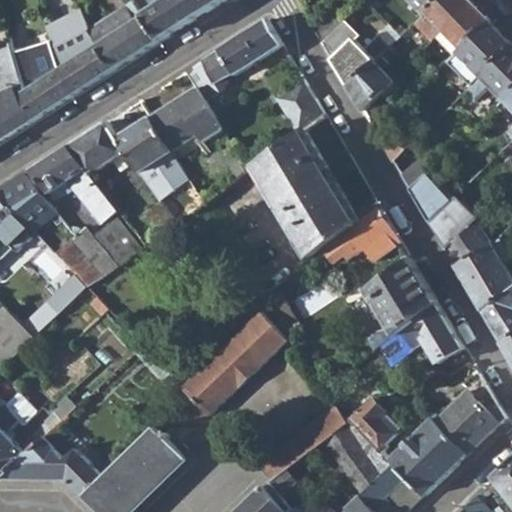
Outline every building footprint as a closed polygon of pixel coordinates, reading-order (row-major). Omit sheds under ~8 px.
[(111,74),(160,42),(135,0),(85,32),(95,48),(111,74)] [(171,0),(166,4),(163,0),(134,0),(135,0),(160,42),(189,24),(173,0),(171,0)] [(193,0),(173,0),(189,24),(203,15),(193,0)] [(193,0),(203,15),(225,0),(193,0)] [(407,0),(423,16),(438,0),(407,0)] [(469,0),(438,0),(423,16),(415,24),(432,42),(443,30),(472,3),(469,0)] [(472,3),(443,30),(461,48),(489,21),(472,3)] [(314,27),(323,43),(346,21),(334,9),(314,27)] [(284,47),(269,21),(187,73),(198,90),(207,104),(226,93),(220,82),(239,73),(240,75),(284,47)] [(323,43),(350,88),(376,62),(392,47),(380,34),(366,48),(357,40),(360,36),(346,21),(323,43)] [(511,46),(511,43),(489,21),(461,48),(447,63),(471,87),(482,77),(511,46)] [(402,27),(396,32),(402,37),(407,32),(402,27)] [(54,55),(64,50),(58,29),(47,33),(54,55)] [(31,124),(75,97),(58,70),(44,79),(38,63),(31,66),(18,32),(7,34),(10,43),(31,124)] [(0,144),(31,124),(10,43),(3,45),(1,49),(12,90),(0,96),(0,144)] [(486,89),(490,85),(500,95),(488,107),(492,111),(504,100),(511,91),(511,46),(482,77),(471,87),(468,90),(470,93),(468,95),(475,102),(487,90),(486,89)] [(75,97),(111,74),(95,48),(58,70),(75,97)] [(350,88),(365,112),(379,99),(396,83),(376,62),(350,88)] [(278,99),(300,135),(306,131),(317,122),(311,110),(319,105),(305,82),(278,99)] [(207,104),(198,90),(152,119),(173,153),(200,137),(205,143),(224,131),(207,104)] [(379,99),(365,112),(376,131),(398,110),(389,101),(385,105),(379,99)] [(311,110),(317,122),(320,123),(326,118),(319,105),(311,110)] [(140,172),(173,153),(152,119),(118,140),(127,153),(134,163),(140,172)] [(127,153),(118,140),(107,123),(69,148),(94,175),(107,165),(115,161),(127,153)] [(383,144),(394,161),(419,139),(404,124),(383,144)] [(328,250),(361,225),(306,131),(300,135),(257,166),(313,261),(328,250)] [(200,137),(173,153),(177,160),(205,143),(200,137)] [(94,175),(69,148),(32,171),(51,194),(71,181),(76,188),(103,224),(120,212),(94,175)] [(127,153),(115,161),(122,171),(134,163),(127,153)] [(177,160),(173,153),(140,172),(148,184),(180,165),(177,160)] [(402,174),(411,190),(430,172),(433,168),(422,155),(402,174)] [(244,162),(233,170),(239,179),(250,171),(244,162)] [(107,165),(94,175),(120,212),(145,247),(176,225),(151,189),(143,194),(154,210),(144,217),(107,165)] [(411,190),(430,222),(456,198),(430,172),(411,190)] [(27,174),(0,191),(0,196),(19,216),(33,231),(57,212),(27,174)] [(51,194),(54,198),(59,199),(76,188),(71,181),(51,194)] [(194,193),(170,211),(179,223),(202,205),(194,193)] [(15,219),(19,216),(0,196),(0,233),(6,240),(27,263),(42,251),(32,240),(32,238),(15,221),(15,219)] [(437,233),(448,248),(474,223),(456,198),(430,222),(437,233)] [(368,251),(375,261),(388,252),(402,244),(381,209),(361,225),(328,250),(338,264),(355,253),(358,257),(368,251)] [(74,238),(55,253),(76,276),(89,288),(141,250),(116,218),(80,248),(76,243),(79,240),(76,236),(74,238)] [(448,248),(460,266),(493,244),(477,220),(474,223),(448,248)] [(68,232),(49,247),(55,253),(74,238),(68,232)] [(511,241),(507,232),(493,244),(506,267),(511,263),(511,241)] [(457,267),(485,313),(511,291),(511,276),(506,267),(493,244),(460,266),(457,267)] [(381,280),(411,259),(407,254),(389,266),(383,271),(377,275),(381,280)] [(376,349),(383,345),(438,304),(411,259),(381,280),(368,290),(375,303),(377,304),(386,318),(392,328),(382,330),(370,339),(376,349)] [(386,262),(380,266),(383,271),(389,266),(386,262)] [(51,304),(26,327),(36,338),(89,288),(76,276),(49,302),(51,304)] [(347,279),(339,284),(348,295),(355,290),(347,279)] [(511,291),(485,313),(505,346),(511,339),(511,291)] [(110,311),(98,299),(90,306),(102,318),(110,311)] [(285,301),(276,307),(290,326),(298,319),(285,301)] [(386,318),(377,304),(368,310),(377,324),(386,318)] [(426,341),(441,364),(465,349),(438,304),(383,345),(391,358),(394,362),(426,341)] [(0,372),(0,373),(36,338),(26,327),(7,308),(0,315),(0,359),(1,360),(0,361),(0,372)] [(119,320),(110,311),(102,318),(111,328),(119,320)] [(264,313),(185,389),(210,414),(289,340),(264,313)] [(298,347),(325,387),(334,380),(308,341),(298,347)] [(334,380),(325,387),(334,400),(391,358),(383,345),(376,349),(334,380)] [(144,347),(134,356),(146,370),(156,359),(144,347)] [(168,371),(156,359),(146,370),(152,376),(153,375),(158,380),(168,371)] [(406,379),(422,403),(432,397),(422,382),(419,384),(412,375),(406,379)] [(404,376),(393,384),(410,412),(416,409),(421,416),(428,411),(422,403),(406,379),(404,376)] [(433,419),(469,456),(486,439),(502,424),(469,391),(442,417),(438,414),(433,419)] [(9,404),(0,412),(0,480),(4,481),(65,422),(57,415),(23,448),(10,435),(22,423),(27,427),(39,416),(19,395),(9,404)] [(0,412),(9,404),(0,396),(0,412)] [(57,415),(65,422),(70,417),(85,403),(79,396),(71,402),(57,415)] [(376,399),(354,420),(385,451),(390,446),(387,444),(404,428),(376,399)] [(285,467),(287,471),(319,446),(326,441),(350,423),(339,407),(295,440),(303,451),(285,467)] [(65,422),(4,481),(70,481),(84,496),(117,465),(110,457),(97,469),(86,457),(89,454),(82,449),(79,452),(78,450),(67,461),(53,444),(59,444),(78,425),(70,417),(65,422)] [(433,419),(392,459),(426,496),(427,496),(469,456),(433,419)] [(375,511),(410,511),(426,496),(392,459),(385,451),(354,420),(350,423),(326,441),(363,494),(360,496),(375,511)] [(84,496),(92,504),(163,436),(155,428),(117,465),(84,496)] [(163,436),(92,504),(100,511),(135,511),(188,461),(163,436)] [(303,451),(295,440),(275,455),(285,467),(303,451)] [(254,459),(274,481),(281,476),(260,454),(254,459)] [(511,497),(511,462),(487,486),(492,493),(502,485),(511,497)] [(281,476),(274,481),(287,494),(298,484),(287,471),(281,476)] [(299,507),(304,511),(310,511),(322,501),(317,495),(313,500),(298,484),(287,494),(299,507)] [(264,486),(237,511),(289,511),(271,494),(264,486)] [(503,511),(485,489),(478,495),(491,511),(503,511)] [(466,507),(470,511),(491,511),(478,495),(466,507)] [(375,511),(360,496),(344,511),(333,511),(322,501),(310,511),(375,511)]
